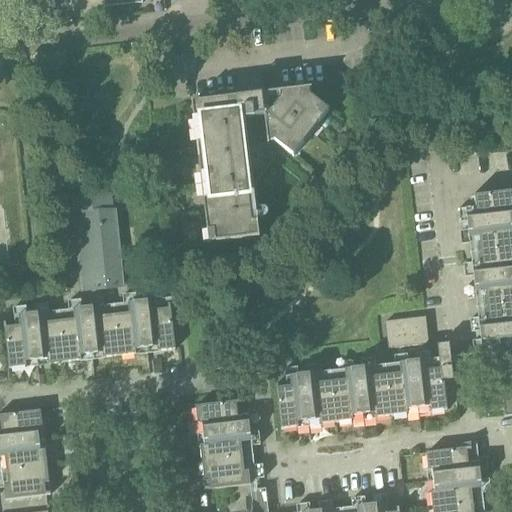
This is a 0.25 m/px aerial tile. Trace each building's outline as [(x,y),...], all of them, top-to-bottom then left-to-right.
[(243,109),(244,109),(249,148),(268,145),(268,144),(274,143),(293,158),(304,144),(317,126),(318,126),(329,112),(310,97),(309,92),(311,91),(311,90),(278,94),(278,95),(267,96),(267,95),(261,96),(261,97),(243,99),(237,100),(237,99),(192,104),(191,104),(200,178),(203,200),(206,233),(207,233),(208,245),(215,244),(259,239),(257,223),(243,109)] [(502,119),(474,121),(475,137),(503,134),(502,119)] [(489,365),(511,362),(511,212),(511,211),(511,193),(469,199),(469,200),(474,200),(475,214),(471,214),(474,240),(477,240),(479,240),(482,268),(478,269),(481,295),(485,294),(488,323),(484,324),(487,349),(490,349),(491,349),(493,362),(489,363),(489,365)] [(465,223),(463,211),(456,211),(458,224),(465,223)] [(74,216),(81,294),(122,289),(114,212),(113,212),(76,216),(74,216)] [(464,233),(459,233),(460,246),(465,246),(467,245),(466,233),(464,233)] [(470,265),(463,266),(464,278),(471,278),(470,265)] [(474,300),(472,287),(465,288),(467,300),(469,300),(474,300)] [(146,302),(158,301),(157,293),(145,295),(146,302)] [(123,305),(136,303),(135,296),(123,297),(123,305)] [(90,308),(103,307),(103,300),(90,301),(90,308)] [(68,311),(81,309),(80,302),(68,303),(68,311)] [(175,352),(172,322),(170,306),(168,307),(168,311),(155,313),(155,308),(129,311),(129,316),(100,319),(99,314),(74,317),(74,318),(74,322),(45,325),(45,323),(45,320),(19,323),(19,326),(20,329),(6,330),(5,325),(3,325),(8,370),(25,368),(25,364),(47,362),(48,366),(81,362),(81,358),(102,355),(103,359),(136,356),(135,352),(157,349),(157,354),(175,352)] [(36,314),(48,313),(47,306),(35,307),(36,314)] [(26,316),(25,308),(13,310),(13,317),(26,316)] [(428,345),(427,337),(425,318),(384,323),(388,350),(428,345)] [(471,334),(478,333),(476,320),(469,321),(471,334)] [(473,356),(480,355),(479,342),(472,343),(473,356)] [(277,386),(276,386),(281,432),(299,430),(298,425),(319,423),(320,427),(353,423),(352,418),(374,416),(375,420),(408,416),(407,412),(428,409),(429,410),(429,414),(447,412),(445,399),(452,398),(455,398),(449,346),(437,347),(440,371),(427,373),(426,368),(401,371),(401,376),(372,379),(372,375),(346,378),(346,382),(319,386),(318,386),(317,382),(291,385),(291,386),(292,389),(279,390),(277,386)] [(417,362),(430,361),(429,353),(416,355),(417,362)] [(394,365),(408,363),(407,356),(394,357),(394,361),(394,365)] [(362,369),(375,367),(374,360),(361,361),(362,369)] [(340,371),(353,370),(352,364),(352,362),(339,364),(340,369),(340,371)] [(319,366),(307,368),(307,373),(307,375),(320,374),(319,366)] [(298,376),(297,369),(285,370),(285,378),(298,376)] [(511,382),(511,375),(499,377),(499,384),(511,382)] [(511,389),(511,382),(499,384),(500,391),(511,389)] [(501,398),(511,396),(511,389),(500,391),(501,397),(501,398)] [(502,404),(511,403),(511,396),(501,398),(502,404)] [(480,413),(480,415),(503,412),(503,411),(502,404),(501,398),(501,397),(478,400),(480,413)] [(205,492),(250,487),(249,473),(245,474),(244,473),(240,445),(244,444),(246,444),(243,418),(237,419),(236,405),(241,405),(241,402),(195,408),(197,425),(201,425),(202,425),(205,447),(200,448),(203,481),(209,481),(209,490),(205,490),(205,492)] [(503,411),(511,409),(511,403),(502,404),(503,411)] [(511,409),(503,411),(503,412),(504,418),(511,416),(511,409)] [(42,430),(40,412),(0,417),(0,420),(2,433),(0,433),(0,459),(5,459),(8,488),(6,488),(3,489),(5,503),(50,497),(50,495),(45,495),(44,486),(48,485),(44,452),(40,452),(38,430),(42,430)] [(256,412),(249,413),(250,426),(258,425),(256,412)] [(260,447),(259,434),(251,435),(253,448),(260,447)] [(472,511),(471,491),(475,490),(472,465),(468,466),(466,452),(471,452),(470,450),(426,455),(428,472),(432,472),(434,494),(430,494),(432,511),(472,511)] [(479,460),(480,472),(487,471),(486,459),(479,460)] [(263,467),(255,468),(257,481),(261,480),(264,480),(263,467)] [(489,481),(481,482),(483,495),(490,494),(489,481)] [(267,511),(265,491),(251,492),(253,511),(267,511)] [(386,497),(373,498),(374,506),(387,504),(386,497)] [(351,501),(352,508),(365,507),(364,499),(351,501)]
